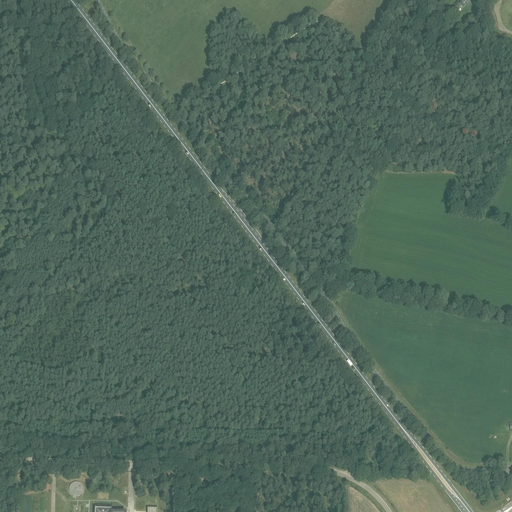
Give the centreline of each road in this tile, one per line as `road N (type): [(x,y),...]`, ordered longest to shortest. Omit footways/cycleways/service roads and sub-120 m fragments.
road 1 (unclassified): [(511,480),(445,459),(297,256),(137,65),(96,0)]
road 2 (primary): [(399,424),(71,0)]
road 3 (track): [(0,357),(252,418),(308,394),(367,454),(368,465),(350,478)]
road 4 (unclassified): [(389,511),(367,488),(317,467),(124,462)]
road 5 (track): [(0,458),(124,462)]
